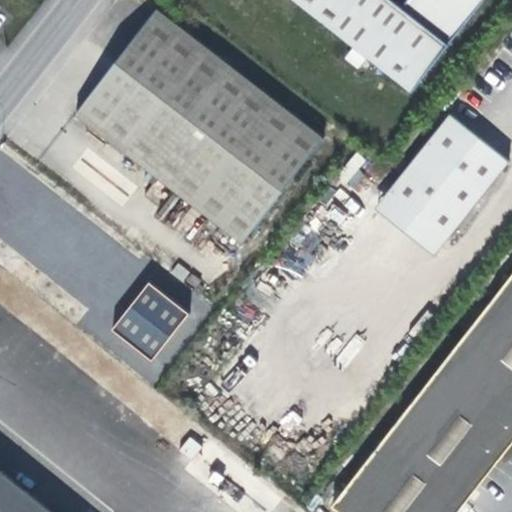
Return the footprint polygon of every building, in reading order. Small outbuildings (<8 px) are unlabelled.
[(305,0),(415,85),(480,0),(305,0)] [(113,61),(74,112),(241,239),(322,133),(155,6),(113,61)] [(391,184),(450,231),(510,156),(485,136),(451,109),(391,184)] [(339,170),(346,178),(364,162),(357,154),(339,170)] [(438,246),(450,231),(391,184),(379,199),(438,246)] [(511,271),(453,347),(511,393),(511,271)] [(186,311),(146,279),(128,302),(108,327),(148,359),(186,311)] [(511,439),(511,393),(453,347),(329,505),(337,511),(455,511),(482,477),(511,439)] [(53,511),(0,470),(0,511),(53,511)]
